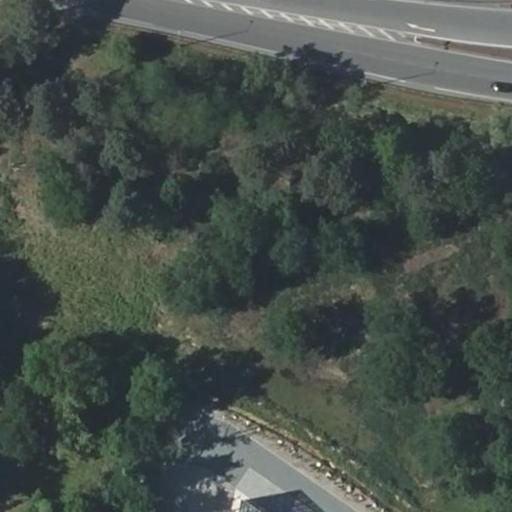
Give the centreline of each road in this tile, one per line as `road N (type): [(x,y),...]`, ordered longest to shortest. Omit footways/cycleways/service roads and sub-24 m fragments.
road 1 (primary): [(136,0),(511,81)]
road 2 (primary): [(511,28),(270,0)]
